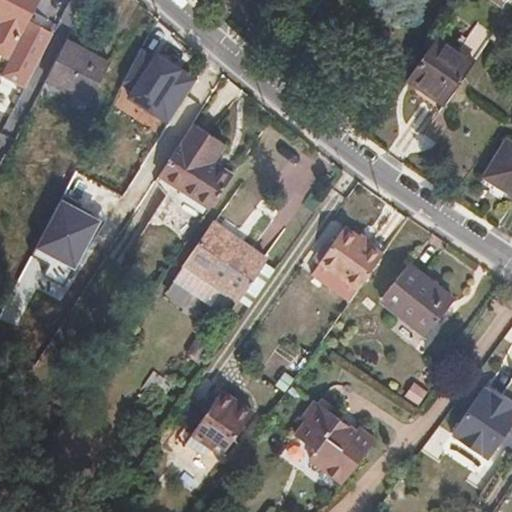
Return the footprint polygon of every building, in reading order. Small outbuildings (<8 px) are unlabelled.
[(29,11),(34,0),(5,0),(0,11),(0,42),(10,48),(20,28),(29,11)] [(278,0),(293,10),(300,0),(278,0)] [(303,17),(315,0),(300,0),(293,10),(303,17)] [(51,22),(29,11),(10,48),(2,64),(24,75),(51,22)] [(85,84),(104,46),(66,26),(47,63),(85,84)] [(444,106),(474,64),(436,37),(406,80),(444,106)] [(91,87),(111,50),(104,46),(85,84),(91,87)] [(195,79),(156,54),(128,97),(167,123),(195,79)] [(216,154),(228,136),(197,116),(196,118),(178,145),(198,158),(209,165),(216,154)] [(194,186),(209,165),(198,158),(178,145),(164,167),(194,186)] [(226,182),(238,167),(216,154),(209,165),(194,186),(215,199),(226,182)] [(511,204),(511,154),(499,175),(504,178),(495,194),(511,204)] [(495,194),(504,178),(499,175),(490,191),(495,194)] [(101,221),(61,200),(35,249),(75,270),(101,221)] [(365,278),(388,245),(354,221),(331,255),(332,255),(365,278)] [(212,281),(239,241),(232,236),(229,240),(209,226),(185,262),(212,281)] [(237,301),(265,259),(239,241),(212,281),(220,286),(218,289),(237,301)] [(365,278),(332,255),(324,268),(356,290),(365,278)] [(451,305),(404,269),(377,304),(423,340),(451,305)] [(229,444),(259,401),(228,380),(200,425),(229,444)] [(494,454),(502,442),(511,426),(511,420),(478,397),(446,444),(466,458),(483,469),(494,454)] [(344,487),(376,442),(359,430),(357,433),(317,405),(302,426),(306,428),(296,440),(317,456),(311,463),(344,487)] [(505,460),(511,451),(511,447),(502,442),(494,454),(505,460)]
